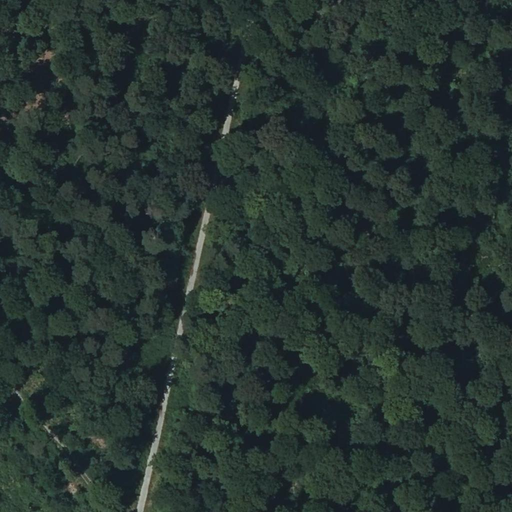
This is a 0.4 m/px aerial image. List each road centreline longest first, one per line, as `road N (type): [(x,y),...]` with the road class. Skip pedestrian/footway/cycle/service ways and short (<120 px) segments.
road 1 (track): [(255,0),(140,511)]
road 2 (track): [(134,511),(0,354)]
